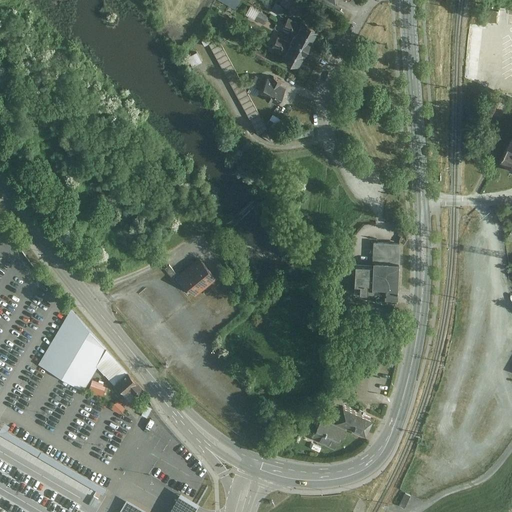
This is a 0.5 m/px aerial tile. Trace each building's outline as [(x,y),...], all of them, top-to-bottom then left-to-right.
[(287,17),(285,22),(312,38),(317,28),(303,20),(300,25),(287,17)] [(285,22),(282,27),(295,34),(292,39),(307,47),(312,38),(285,22)] [(511,23),(486,23),(485,55),(511,55),(511,23)] [(277,36),(274,41),(302,56),(307,47),(292,39),(290,43),(277,36)] [(268,130),(219,39),(211,44),(260,134),(268,130)] [(274,41),(272,45),(284,52),(282,57),(296,66),(302,56),(274,41)] [(208,70),(196,51),(187,56),(199,76),(208,70)] [(255,75),(250,83),(260,88),(258,92),(276,102),(285,86),(278,83),(280,79),(273,76),(271,79),(267,76),(265,80),(255,75)] [(511,139),(502,158),(511,163),(511,139)] [(400,297),(401,241),(376,240),(375,265),(356,264),(355,296),(369,296),(369,284),(373,284),(373,286),(387,287),(387,303),(397,304),(398,297),(400,297)] [(200,260),(179,276),(195,295),(215,279),(200,260)] [(48,348),(39,364),(83,390),(97,366),(104,374),(97,366),(106,348),(71,309),(53,340),(48,348)] [(106,348),(97,366),(104,374),(114,384),(115,383),(127,372),(106,348)] [(127,372),(115,383),(124,393),(127,390),(128,392),(130,390),(137,398),(144,391),(127,372)] [(107,385),(92,381),(89,390),(96,392),(95,395),(100,397),(101,395),(104,395),(107,385)] [(375,418),(346,404),(339,418),(368,432),(375,418)] [(347,429),(322,418),(313,438),(336,448),(342,435),(344,436),(347,429)] [(169,511),(193,511),(199,501),(182,491),(169,511)] [(398,507),(404,510),(410,497),(404,494),(398,507)] [(150,511),(128,499),(120,511),(150,511)]
